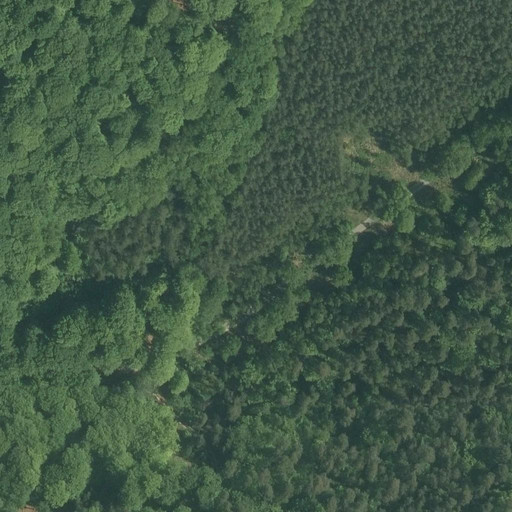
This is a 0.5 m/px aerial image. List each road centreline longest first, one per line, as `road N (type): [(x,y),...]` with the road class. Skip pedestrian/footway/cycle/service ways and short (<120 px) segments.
road 1 (track): [(0,433),(257,315),(511,129)]
road 2 (track): [(214,511),(221,466),(130,375)]
